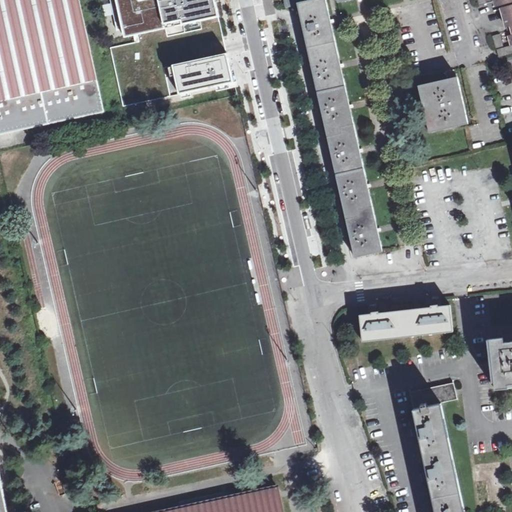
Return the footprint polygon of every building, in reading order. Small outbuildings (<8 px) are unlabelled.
[(0,0),(0,135),(105,113),(79,0),(0,0)] [(182,20),(183,24),(219,16),(215,0),(160,0),(148,3),(147,0),(141,2),(140,0),(110,0),(118,30),(123,29),(124,33),(182,20)] [(294,0),(305,45),(332,39),(322,0),(294,0)] [(508,17),(510,26),(511,25),(511,5),(501,9),(504,18),(508,17)] [(125,107),(171,96),(164,66),(227,52),(221,25),(112,49),(125,107)] [(500,34),(492,36),(496,49),(504,47),(500,34)] [(305,45),(315,88),(342,82),(332,39),(305,45)] [(511,53),(511,45),(497,50),(499,57),(511,53)] [(228,54),(173,66),(180,94),(234,82),(228,54)] [(430,132),(468,124),(458,77),(420,86),(430,132)] [(315,88),(324,129),(352,122),(342,82),(315,88)] [(334,170),(361,163),(352,122),(324,129),(334,170)] [(372,208),(361,163),(334,170),(344,214),(372,208)] [(382,251),(372,208),(344,214),(354,258),(382,251)] [(453,329),(450,305),(440,306),(439,301),(430,302),(430,307),(383,313),(381,313),(380,308),(371,309),(371,314),(360,315),(363,339),(453,329)] [(490,340),(494,371),(496,389),(511,387),(511,342),(504,343),(503,338),(490,340)] [(415,409),(441,403),(458,399),(454,384),(411,393),(415,409)] [(464,511),(441,403),(415,409),(414,409),(418,429),(414,429),(414,431),(416,440),(420,439),(425,461),(427,469),(423,470),(425,480),(429,479),(436,511),(464,511)] [(8,511),(0,471),(0,511),(8,511)] [(285,511),(279,484),(151,511),(285,511)]
